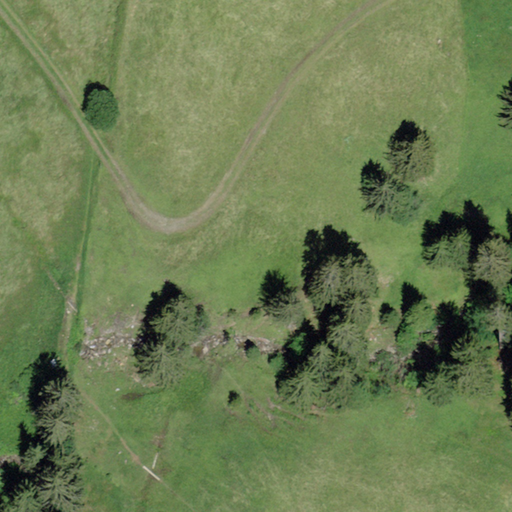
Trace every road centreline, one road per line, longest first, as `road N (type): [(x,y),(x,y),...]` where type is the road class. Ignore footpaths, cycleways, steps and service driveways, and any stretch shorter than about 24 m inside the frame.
road 1 (track): [(93,136),(126,192),(158,221),(182,222),(227,180),(256,123),(327,33),(372,0)]
road 2 (track): [(0,1),(93,136)]
